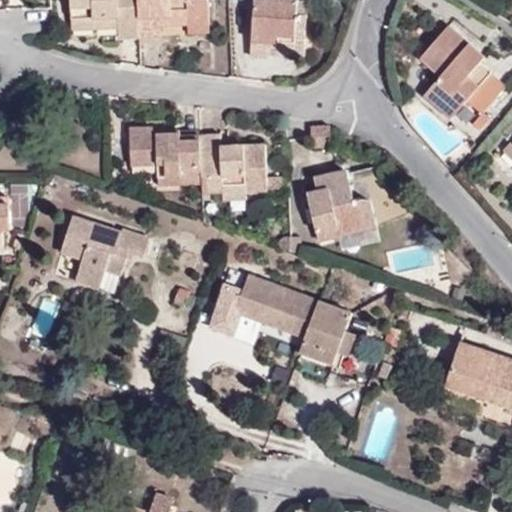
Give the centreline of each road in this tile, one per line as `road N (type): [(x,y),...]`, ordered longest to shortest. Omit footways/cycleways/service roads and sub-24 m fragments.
road 1 (residential): [(378,0),(363,52),(365,100),(511,267)]
road 2 (residential): [(426,511),(340,481),(291,474),(268,489)]
